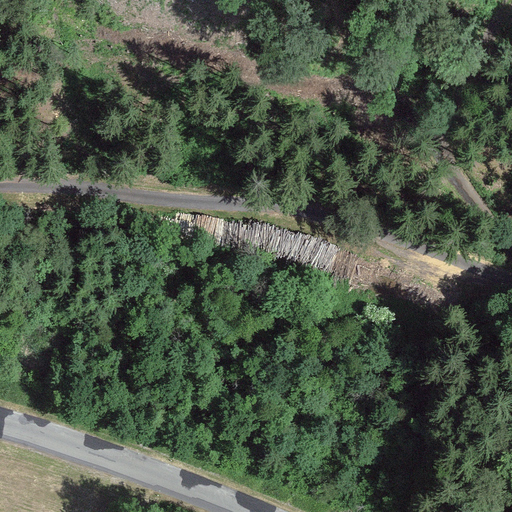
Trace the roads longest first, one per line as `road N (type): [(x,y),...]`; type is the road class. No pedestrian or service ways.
road 1 (track): [(511,285),(340,219),(260,203),(0,189)]
road 2 (tertiary): [(0,424),(248,511)]
